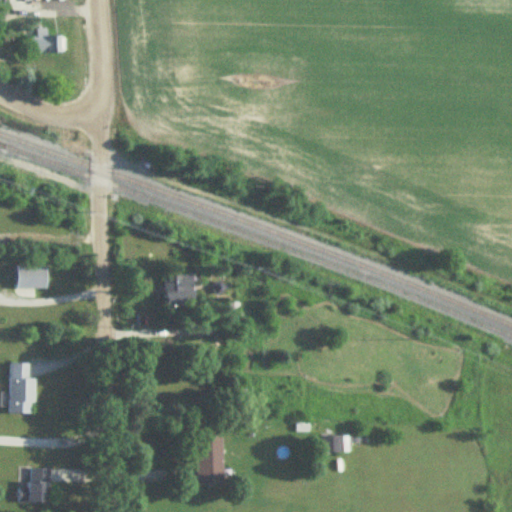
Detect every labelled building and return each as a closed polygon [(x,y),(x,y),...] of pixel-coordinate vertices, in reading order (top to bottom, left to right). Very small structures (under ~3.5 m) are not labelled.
[(23,39),(23,55),(61,55),(61,38),(46,38),(46,30),(34,30),(34,39),(23,39)] [(187,308),(187,299),(193,299),(193,277),(163,277),(163,308),(187,308)] [(7,415),(34,415),(34,379),(28,379),(28,364),(7,364),(7,415)] [(319,437),(319,454),(339,454),(339,437),(319,437)] [(221,487),(221,439),(196,439),(196,487),(221,487)] [(48,505),(49,470),(28,469),(28,487),(16,487),(16,505),(48,505)]
